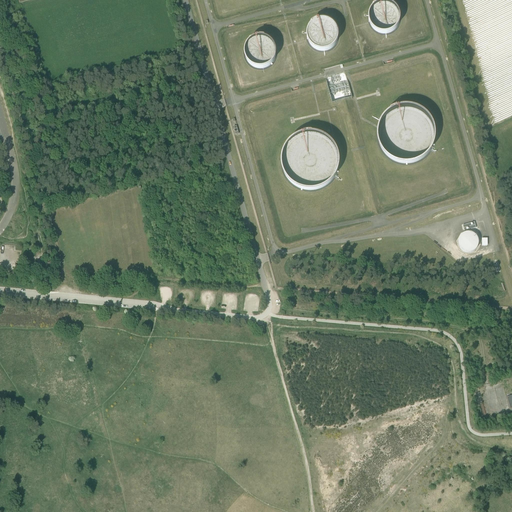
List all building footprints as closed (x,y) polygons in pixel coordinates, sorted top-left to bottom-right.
[(378,5),(376,6),(373,9),(370,12),(369,16),(369,19),(369,23),(371,27),(374,30),(378,32),(381,34),(386,34),(391,32),(395,30),(398,26),(399,22),(400,17),(399,13),(397,9),(392,6),(387,4),(382,3),(378,5)] [(317,22),(314,24),(311,26),(309,30),(308,33),(307,37),(308,41),(309,44),(312,48),(316,50),(320,51),(324,51),(329,50),(333,47),(336,43),(337,39),(338,35),(337,31),(335,27),(331,23),(326,21),(321,21),(317,22)] [(254,40),(252,41),(249,44),(246,47),(245,51),(245,54),(245,58),(247,61),(250,65),(253,67),(257,69),(262,69),(267,67),(271,65),(274,61),(275,57),(275,52),(274,48),(272,44),(268,41),(263,39),(258,38),(254,40)] [(326,77),(332,102),(352,98),(346,73),(326,77)] [(425,157),(427,155),(431,149),(433,143),(434,138),(434,132),(433,128),(432,123),(429,119),(425,114),(421,112),(416,109),(410,108),(404,108),(398,109),(392,111),(387,115),(383,120),(381,124),(379,129),(378,136),(379,141),(380,146),(382,150),(385,154),(388,157),(393,161),(398,163),(403,164),(408,164),(413,163),(417,162),(421,160),(425,157)] [(329,184),(331,181),(335,176),(337,170),(338,164),(338,158),(337,154),(335,150),(333,145),(329,141),(325,138),(320,136),(314,134),(308,134),(302,136),(296,138),(291,142),(287,146),(285,151),(283,156),(282,163),(283,168),(284,172),(286,177),(288,180),(292,184),(297,187),(302,189),(307,191),(312,191),(317,190),(321,189),(325,187),(329,184)] [(475,222),(463,225),(465,231),(466,232),(465,235),(462,236),(459,242),(461,250),(469,254),(476,252),(480,244),(478,236),(478,234),(475,222)]
